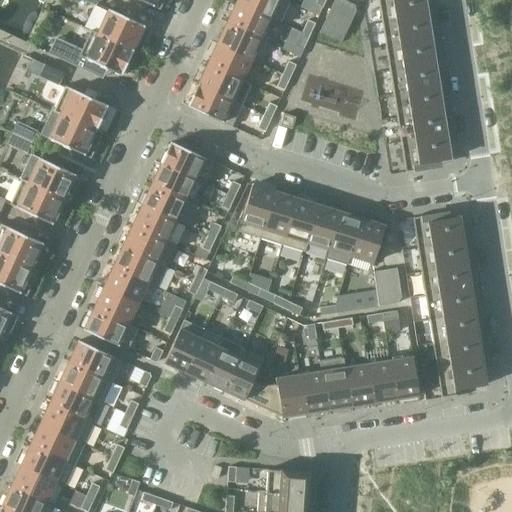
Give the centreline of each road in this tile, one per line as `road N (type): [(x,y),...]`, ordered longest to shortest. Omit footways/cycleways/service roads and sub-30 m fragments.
road 1 (residential): [(156,112),(0,450)]
road 2 (residential): [(156,112),(255,155),(392,198),(488,183)]
road 3 (residential): [(338,511),(345,444),(511,417)]
road 4 (residential): [(488,183),(458,0)]
road 5 (residential): [(511,326),(488,183)]
road 6 (residential): [(208,0),(156,112)]
